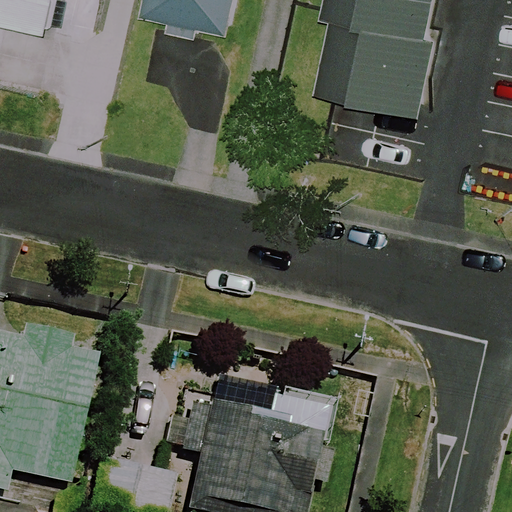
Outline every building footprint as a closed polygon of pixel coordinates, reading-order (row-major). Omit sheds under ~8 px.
[(0,0),(0,14),(56,27),(62,0),(0,0)] [(153,0),(149,16),(178,23),(176,30),(204,36),(205,29),(237,37),(245,0),(153,0)] [(340,0),(340,5),(348,7),(331,89),(429,109),(450,0),(340,0)] [(103,352),(4,327),(0,341),(0,492),(6,494),(12,471),(69,486),(103,352)] [(338,446),(321,442),(325,423),(269,411),(273,396),(231,386),(228,401),(220,399),(185,391),(171,446),(204,455),(191,511),(305,511),(312,483),(329,487),(338,446)] [(167,511),(176,478),(103,461),(90,511),(167,511)]
